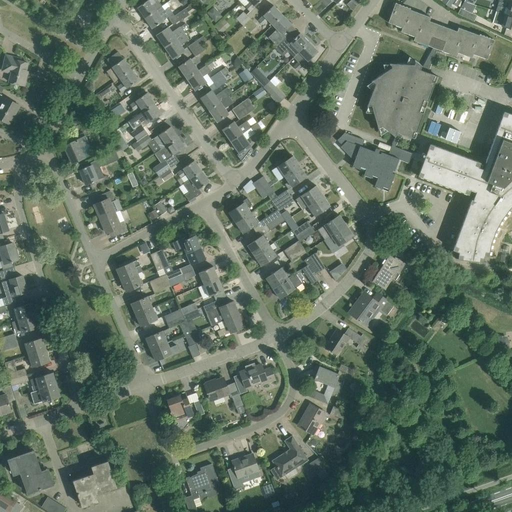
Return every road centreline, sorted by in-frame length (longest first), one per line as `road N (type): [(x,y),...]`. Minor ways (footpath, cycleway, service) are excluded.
road 1 (residential): [(275,337),(336,295),(372,239),(368,218),(288,116)]
road 2 (residential): [(143,384),(167,446),(185,452),(261,424),(289,402),(293,372),(275,337)]
road 3 (residential): [(80,406),(17,197),(34,161)]
road 4 (residential): [(234,184),(110,20)]
road 5 (residential): [(275,337),(203,204)]
road 6 (residential): [(43,144),(110,20)]
road 7 (residential): [(143,384),(275,337)]
road 8 (residential): [(143,384),(93,260)]
road 9 (residential): [(93,260),(43,144)]
road 10 (residential): [(93,260),(203,204)]
